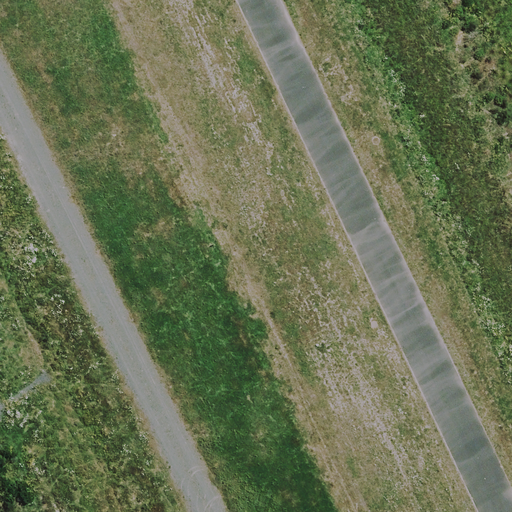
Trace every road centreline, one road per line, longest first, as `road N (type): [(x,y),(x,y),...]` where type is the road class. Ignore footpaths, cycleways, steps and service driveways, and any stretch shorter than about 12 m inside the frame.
road 1 (primary): [(111,0),(359,511)]
road 2 (track): [(0,106),(199,511)]
